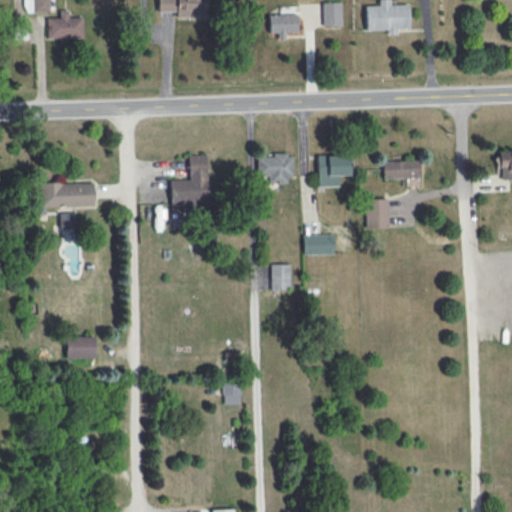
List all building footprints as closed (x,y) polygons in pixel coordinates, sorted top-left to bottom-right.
[(23,0),(24,12),(48,11),(48,0),(23,0)] [(175,17),(208,16),(207,0),(156,0),(157,11),(175,11),(175,17)] [(408,28),(407,4),(388,4),(388,0),(377,0),(378,5),(364,5),(365,30),(386,29),(386,34),(395,34),(395,28),(408,28)] [(321,26),(340,26),(340,1),(321,1),(321,26)] [(82,16),(68,16),(67,9),(59,10),(59,17),(46,17),(46,39),(82,38),(82,16)] [(267,14),(268,32),(276,32),(276,40),(284,40),(283,32),(296,32),(295,13),(267,14)] [(256,156),(256,176),(268,176),(268,182),(290,183),(291,154),(272,153),(272,156),(256,156)] [(169,205),(207,205),(206,154),(187,154),(188,179),(169,179),(169,205)] [(348,174),(347,154),(316,155),(317,186),(338,185),(338,175),(348,174)] [(418,159),(382,160),(382,178),(419,177),(418,159)] [(39,206),(93,205),(92,182),(38,183),(39,206)] [(386,198),(364,198),(364,228),(387,227),(386,198)] [(74,212),(58,213),(58,229),(74,229),(74,212)] [(331,233),(301,234),(302,254),(332,253),(331,233)] [(270,289),(289,288),(289,263),(269,264),(270,289)] [(94,357),(93,335),(64,336),(65,358),(94,357)] [(239,403),(239,383),(221,383),(221,404),(239,403)]
